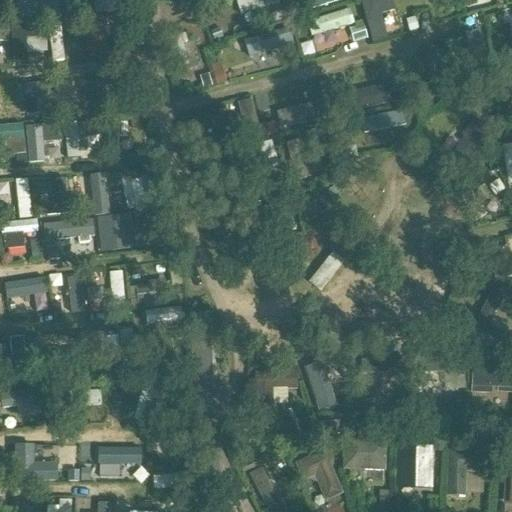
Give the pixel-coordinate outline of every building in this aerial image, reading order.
[(55,0),(14,0),(16,22),(57,18),(55,0)] [(118,0),(104,0),(106,15),(120,14),(118,0)] [(277,0),(247,0),(236,4),(240,16),(279,4),(277,0)] [(342,0),(306,0),(310,11),(343,1),(342,0)] [(394,12),(391,0),(363,0),(360,1),(370,43),(387,39),(381,15),(394,12)] [(348,11),(306,24),(310,38),(353,25),(348,11)] [(129,30),(126,16),(105,20),(108,33),(129,30)] [(101,19),(84,22),(90,57),(108,54),(101,19)] [(46,32),(43,32),(43,27),(45,27),(45,22),(11,23),(13,64),(27,63),(27,53),(26,39),(46,38),(46,32)] [(60,24),(48,26),(52,62),(64,61),(60,24)] [(286,29),(243,42),(248,59),(291,46),(286,29)] [(478,31),(464,35),(475,76),(489,72),(478,31)] [(178,33),(167,36),(176,67),(187,64),(181,44),(179,36),(178,33)] [(127,40),(114,42),(116,56),(129,54),(127,40)] [(440,52),(426,55),(436,98),(450,94),(440,52)] [(133,75),(121,77),(127,114),(138,112),(133,75)] [(86,77),(72,79),(77,116),(92,114),(86,77)] [(49,82),(35,84),(36,99),(38,115),(52,113),(49,82)] [(13,84),(0,84),(0,99),(14,98),(13,84)] [(396,84),(349,95),(353,112),(401,101),(396,84)] [(511,89),(501,91),(507,126),(511,124),(511,89)] [(261,138),(251,100),(236,104),(241,121),(229,124),(234,145),(261,138)] [(317,103),(275,113),(278,128),(321,117),(317,103)] [(8,112),(9,123),(18,123),(17,111),(8,112)] [(402,112),(359,121),(362,135),(404,126),(402,112)] [(132,130),(145,128),(143,116),(130,118),(132,130)] [(450,158),(466,169),(479,150),(482,152),(494,135),(474,120),(462,137),(464,138),(450,158)] [(119,121),(103,121),(104,161),(120,161),(119,138),(119,124),(119,121)] [(76,123),(64,124),(67,159),(80,158),(79,151),(77,125),(76,123)] [(23,124),(0,126),(0,141),(6,141),(24,139),(23,124)] [(42,125),(26,127),(29,163),(45,162),(43,142),(42,125)] [(299,141),(285,144),(294,182),(307,179),(299,141)] [(271,142),(239,151),(242,164),(274,155),(271,142)] [(511,145),(502,147),(508,190),(511,189),(511,145)] [(106,176),(90,177),(94,217),(109,216),(106,176)] [(153,176),(141,179),(141,180),(146,211),(159,209),(153,176)] [(340,177),(336,192),(375,200),(378,185),(340,177)] [(27,181),(15,182),(19,220),(31,219),(27,181)] [(65,181),(53,182),(56,202),(57,215),(68,213),(65,181)] [(466,185),(456,192),(476,221),(486,215),(466,185)] [(404,189),(399,202),(435,214),(440,201),(421,194),(410,191),(404,189)] [(222,196),(205,199),(213,246),(230,243),(222,196)] [(287,203),(243,213),(247,229),(291,219),(287,203)] [(132,235),(130,223),(129,216),(98,220),(102,254),(133,250),(132,235)] [(36,221),(0,225),(1,238),(2,238),(23,236),(37,234),(36,221)] [(92,221),(44,226),(45,242),(78,238),(90,237),(94,236),(92,221)] [(499,280),(511,276),(511,264),(510,265),(506,247),(485,252),(490,270),(496,268),(499,280)] [(433,253),(417,294),(430,299),(446,258),(433,253)] [(121,274),(109,275),(110,293),(111,306),(124,305),(121,274)] [(44,277),(5,283),(7,297),(46,291),(44,277)] [(81,279),(67,280),(68,292),(69,298),(71,314),(85,313),(81,279)] [(168,305),(165,285),(148,287),(135,288),(137,309),(168,305)] [(496,287),(478,321),(489,326),(502,302),(507,293),(496,287)] [(180,309),(144,313),(145,325),(155,324),(166,323),(177,322),(181,321),(180,309)] [(211,331),(189,332),(191,384),(213,383),(211,331)] [(131,332),(119,333),(122,366),(133,365),(131,332)] [(23,339),(9,340),(10,360),(12,377),(26,376),(23,339)] [(39,354),(32,354),(32,368),(74,367),(74,353),(47,354),(39,354)] [(364,381),(403,378),(402,365),(383,367),(382,354),(362,356),(364,381)] [(461,356),(419,358),(420,375),(442,373),(461,372),(461,356)] [(322,363),(304,369),(318,413),(336,407),(322,363)] [(511,370),(472,369),(471,388),(491,389),(496,389),(511,389),(511,370)] [(272,392),(286,391),(296,391),(295,373),(253,374),(254,411),(272,411),(272,407),(272,392)] [(144,384),(133,421),(145,424),(151,403),(156,387),(144,384)] [(37,392),(0,398),(0,401),(2,411),(17,408),(39,404),(37,392)] [(100,393),(64,394),(65,408),(100,407),(100,393)] [(318,437),(339,436),(338,423),(318,424),(318,437)] [(472,439),(472,450),(497,451),(497,439),(472,439)] [(343,440),(342,471),(385,472),(386,441),(343,440)] [(431,490),(432,447),(397,446),(396,490),(431,490)] [(15,483),(56,483),(57,466),(33,466),(33,448),(15,448),(15,483)] [(99,448),(99,465),(119,465),(141,465),(142,448),(99,448)] [(447,453),(446,497),(463,498),(464,473),(483,473),(484,455),(447,453)] [(321,454),(294,465),(302,483),(313,478),(324,503),(340,496),(321,454)] [(260,469),(248,475),(266,510),(278,503),(260,469)] [(156,478),(154,478),(154,490),(186,488),(185,476),(177,476),(166,477),(156,478)] [(58,511),(70,511),(71,502),(59,502),(58,511)]
